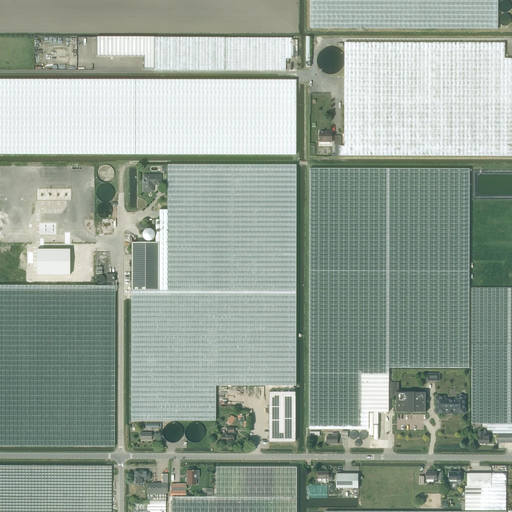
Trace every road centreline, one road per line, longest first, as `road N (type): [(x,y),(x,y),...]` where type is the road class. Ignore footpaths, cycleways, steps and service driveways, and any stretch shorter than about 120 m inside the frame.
road 1 (unclassified): [(122,455),(511,458)]
road 2 (unclassified): [(0,71),(296,72)]
road 3 (unclassified): [(122,217),(122,455)]
road 4 (unclassified): [(0,455),(122,455)]
